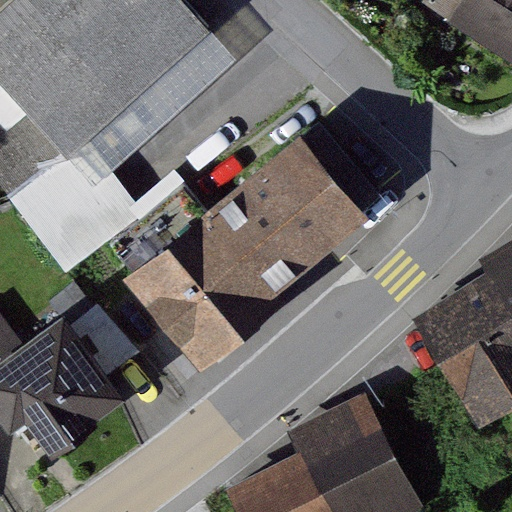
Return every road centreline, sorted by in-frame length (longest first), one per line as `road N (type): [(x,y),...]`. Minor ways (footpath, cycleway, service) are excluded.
road 1 (secondary): [(103,511),(285,377),(492,189)]
road 2 (residential): [(289,0),(492,189)]
